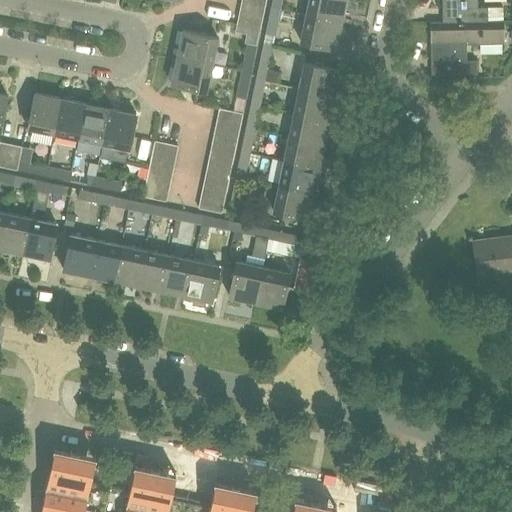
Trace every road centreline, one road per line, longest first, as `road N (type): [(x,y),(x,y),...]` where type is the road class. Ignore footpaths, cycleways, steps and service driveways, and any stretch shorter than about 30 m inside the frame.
road 1 (residential): [(433,433),(410,484),(393,496),(40,425)]
road 2 (residential): [(16,0),(133,25),(123,71),(0,45)]
road 3 (residential): [(283,395),(457,167)]
road 4 (residential): [(283,395),(55,349)]
road 5 (residential): [(457,167),(401,110),(389,57),(401,0)]
road 6 (residential): [(433,433),(283,395)]
